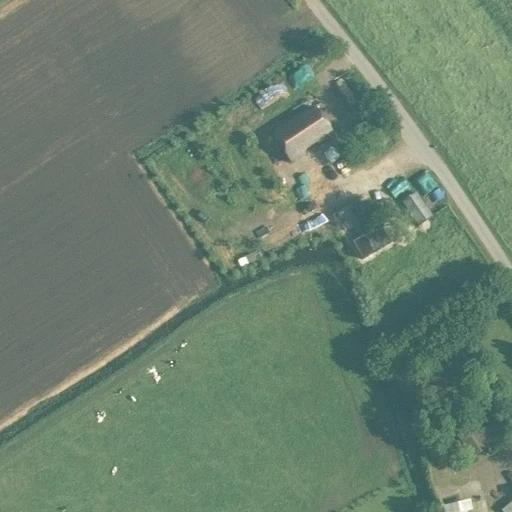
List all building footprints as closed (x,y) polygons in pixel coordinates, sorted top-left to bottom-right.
[(332,135),(314,107),(272,135),(290,163),(304,153),(302,149),(315,141),(318,145),(332,135)] [(397,198),(417,223),(433,211),(414,186),(397,198)] [(352,243),(361,259),(389,242),(365,201),(352,209),(366,234),(352,243)] [(353,271),(378,310),(397,297),(394,292),(425,272),(415,257),(420,254),(410,238),(396,247),(394,244),(382,252),(385,255),(373,263),(370,260),(353,271)] [(508,435),(498,418),(481,428),(491,445),(508,435)] [(489,447),(476,426),(459,437),(472,458),(489,447)] [(511,511),(511,500),(500,510),(501,511),(511,511)]
